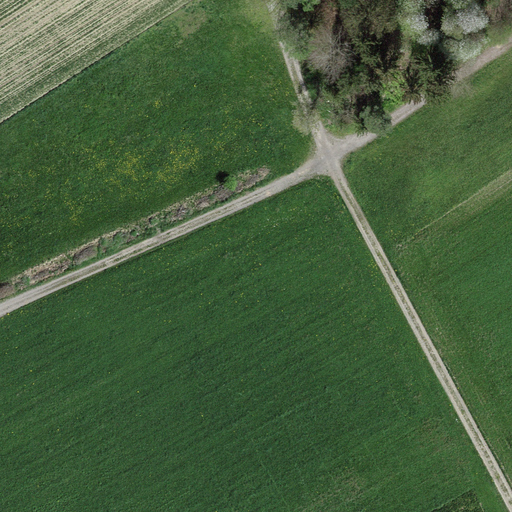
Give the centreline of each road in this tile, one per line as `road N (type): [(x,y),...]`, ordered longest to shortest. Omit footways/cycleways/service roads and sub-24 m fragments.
road 1 (track): [(0,307),(330,156),(511,17)]
road 2 (track): [(274,0),(330,156),(511,497)]
